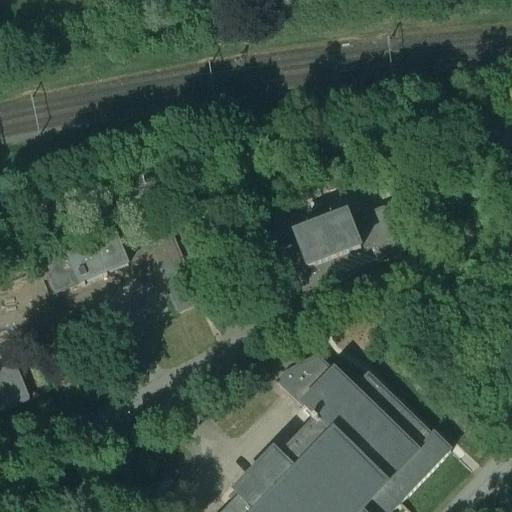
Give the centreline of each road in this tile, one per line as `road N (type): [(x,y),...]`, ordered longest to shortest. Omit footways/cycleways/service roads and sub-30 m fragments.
road 1 (unclassified): [(0,463),(293,321),(511,240)]
road 2 (residential): [(0,217),(270,162),(511,136)]
